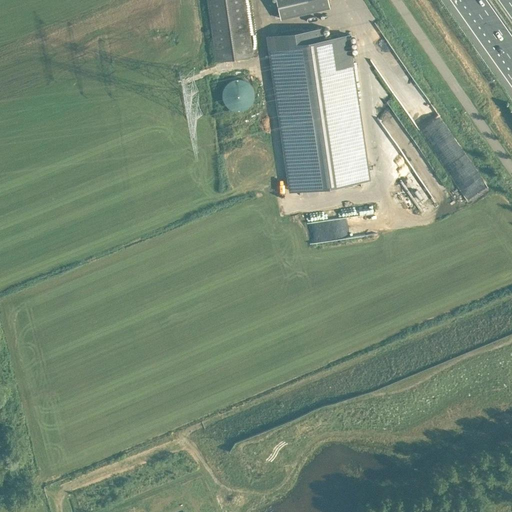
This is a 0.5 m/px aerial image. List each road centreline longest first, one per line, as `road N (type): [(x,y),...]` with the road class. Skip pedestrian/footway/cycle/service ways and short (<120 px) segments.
road 1 (unclassified): [(511,166),(397,0)]
road 2 (track): [(184,437),(64,488),(60,511)]
